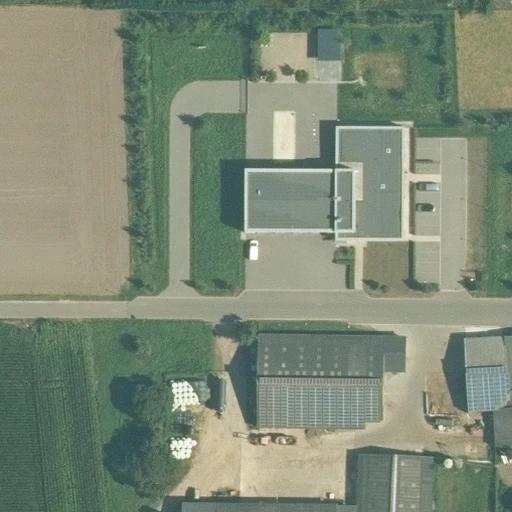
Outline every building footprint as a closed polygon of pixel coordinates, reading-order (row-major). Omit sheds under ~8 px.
[(336,171),(246,171),(245,234),(336,234),(336,242),(355,242),(355,236),(404,236),(405,128),(336,128),(336,171)] [(384,338),(258,337),(257,428),(330,429),(330,420),(383,421),(384,338)] [(506,338),(464,340),(469,413),(494,412),(490,355),(506,354),(506,338)] [(506,354),(490,355),(494,412),(496,448),(511,449),(511,409),(509,410),(506,354)] [(420,511),(422,458),(359,456),(357,508),(356,511),(420,511)]
